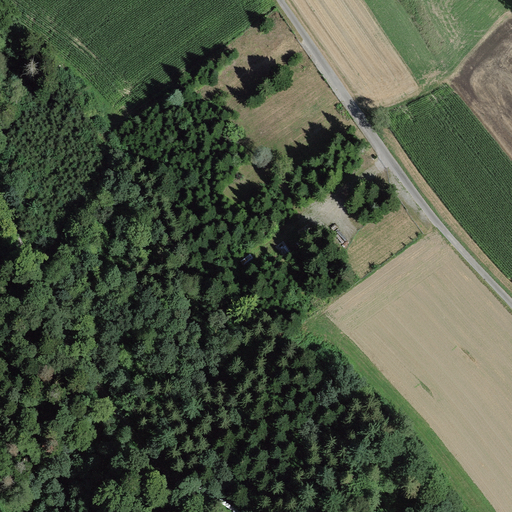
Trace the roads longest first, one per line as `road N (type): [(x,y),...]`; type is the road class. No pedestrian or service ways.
road 1 (track): [(279,0),(436,227),(511,304)]
road 2 (track): [(220,511),(131,432),(0,204)]
